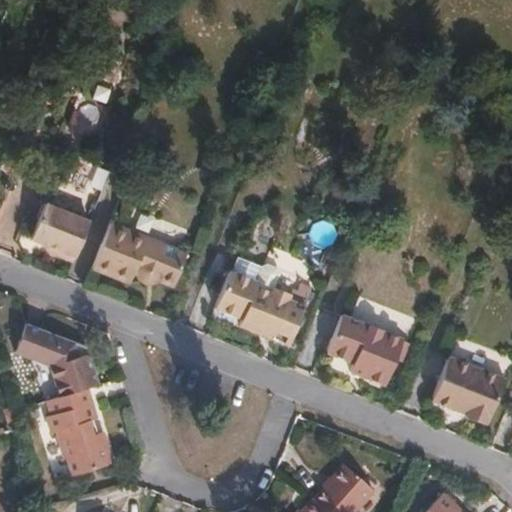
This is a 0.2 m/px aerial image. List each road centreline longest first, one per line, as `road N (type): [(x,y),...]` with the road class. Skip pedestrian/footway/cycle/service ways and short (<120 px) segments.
road 1 (residential): [(121,313),(162,472),(211,499),(253,484),(295,384)]
road 2 (residential): [(295,384),(511,476)]
road 3 (residential): [(121,313),(295,384)]
road 4 (residential): [(0,269),(121,313)]
